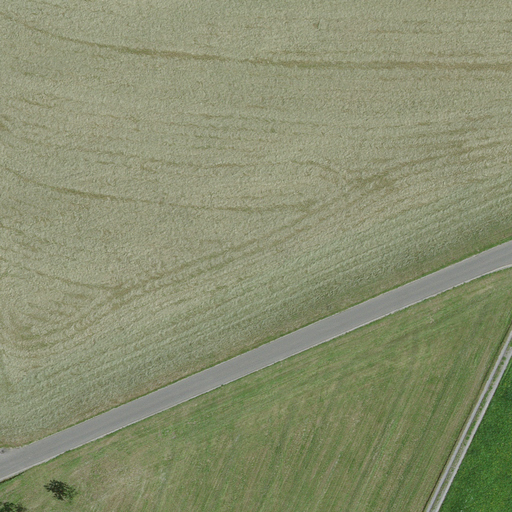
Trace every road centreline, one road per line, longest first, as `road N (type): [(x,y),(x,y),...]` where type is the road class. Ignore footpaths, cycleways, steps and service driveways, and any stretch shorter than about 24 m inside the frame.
road 1 (unclassified): [(0,473),(511,256)]
road 2 (track): [(432,511),(511,341)]
